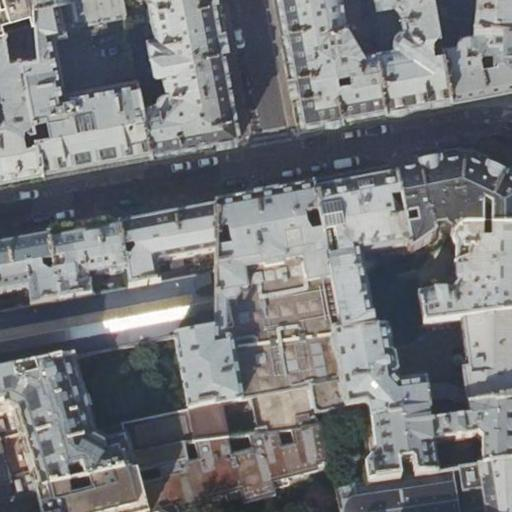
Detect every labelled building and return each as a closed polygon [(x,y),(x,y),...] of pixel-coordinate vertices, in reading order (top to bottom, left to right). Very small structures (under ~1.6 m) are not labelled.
[(0,0),(0,36),(5,35),(26,29),(36,25),(35,8),(35,0),(0,0)] [(120,0),(79,0),(71,2),(35,8),(36,25),(38,60),(27,62),(21,63),(33,123),(46,121),(50,136),(36,139),(44,176),(96,166),(151,156),(144,119),(135,121),(133,109),(142,107),(137,82),(64,96),(53,39),(83,33),(83,34),(87,37),(105,33),(108,30),(107,23),(125,19),(120,0)] [(35,0),(35,8),(71,2),(71,0),(35,0)] [(147,0),(154,39),(147,40),(153,75),(157,77),(162,76),(166,97),(162,97),(158,103),(142,107),(144,119),(151,156),(204,146),(241,139),(226,59),(214,0),(147,0)] [(275,0),(285,50),(300,128),(338,121),(385,112),(379,85),(382,84),(376,53),(361,55),(345,29),(339,0),(275,0)] [(374,0),(376,10),(392,7),(397,12),(402,34),(398,37),(396,40),(396,44),(397,49),(376,53),(382,84),(379,85),(385,112),(415,107),(450,100),(441,49),(432,0),(374,0)] [(511,0),(475,0),(474,22),(511,26),(511,0)] [(465,37),(462,37),(459,39),(457,42),(456,46),(441,49),(450,100),(469,97),(490,93),(511,88),(511,26),(474,22),(473,37),(465,37)] [(11,63),(5,35),(0,36),(0,87),(7,121),(4,121),(1,126),(1,129),(0,128),(0,184),(9,182),(44,176),(36,139),(33,123),(21,63),(21,62),(11,63)] [(431,165),(395,171),(409,248),(410,257),(436,237),(435,232),(446,230),(445,231),(454,236),(456,233),(459,231),(462,230),(511,230),(511,181),(489,170),(465,159),(431,165)] [(355,179),(313,187),(340,336),(373,332),(359,258),(409,248),(395,171),(355,179)] [(240,200),(216,205),(215,272),(215,329),(174,338),(189,412),(195,443),(228,440),(221,407),(252,401),(258,436),(278,433),(291,432),(320,428),(318,416),(368,406),(375,458),(365,468),(367,486),(511,464),(511,315),(461,322),(466,372),(462,372),(462,376),(423,381),(423,382),(398,385),(392,380),(394,378),(388,330),(373,332),(340,336),(313,187),(287,191),(240,200)] [(167,214),(117,223),(127,272),(131,288),(215,272),(216,205),(167,214)] [(84,229),(47,236),(52,262),(63,260),(65,269),(63,273),(54,274),(61,302),(91,296),(88,278),(110,273),(111,276),(127,272),(117,223),(84,229)] [(511,230),(462,230),(459,231),(456,233),(454,236),(453,237),(455,242),(455,284),(456,285),(456,286),(450,292),(435,292),(429,292),(417,296),(423,327),(461,322),(511,315),(511,230)] [(0,244),(0,295),(28,290),(31,308),(61,302),(54,274),(52,262),(47,236),(9,243),(0,244)] [(215,329),(215,272),(131,288),(91,296),(61,302),(31,308),(0,313),(0,376),(76,360),(174,338),(215,329)] [(185,445),(195,443),(189,412),(122,425),(95,432),(76,360),(0,376),(0,502),(38,495),(68,488),(88,484),(136,474),(176,465),(188,463),(185,445)] [(164,511),(240,493),(242,500),(275,491),(273,484),(331,464),(323,428),(320,428),(291,432),(294,446),(282,449),(278,433),(258,436),(249,437),(253,451),(232,456),(228,440),(195,443),(200,460),(188,463),(176,465),(180,475),(139,485),(136,474),(88,484),(92,497),(72,501),(68,488),(38,495),(40,509),(26,511),(164,511)] [(511,511),(511,464),(367,486),(336,491),(340,511),(511,511)]
